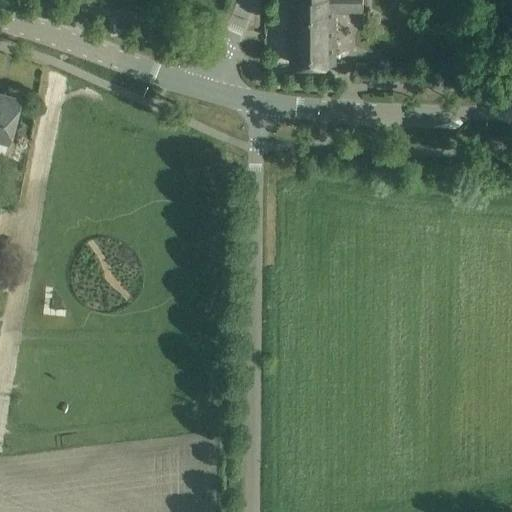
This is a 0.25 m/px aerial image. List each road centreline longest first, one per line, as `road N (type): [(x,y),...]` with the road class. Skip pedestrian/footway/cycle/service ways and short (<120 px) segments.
road 1 (unclassified): [(252,511),(260,103)]
road 2 (tertiary): [(260,103),(511,116)]
road 3 (tertiary): [(205,90),(0,16)]
